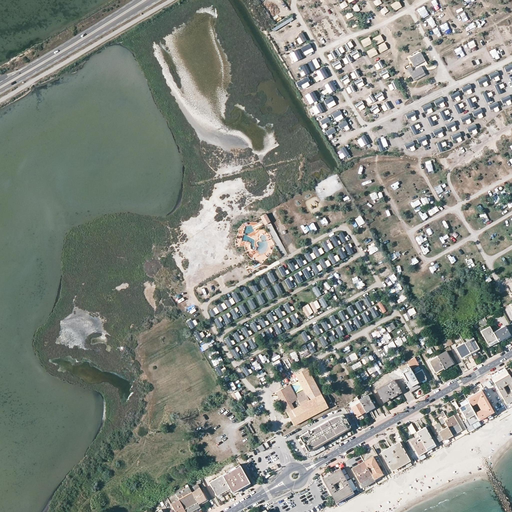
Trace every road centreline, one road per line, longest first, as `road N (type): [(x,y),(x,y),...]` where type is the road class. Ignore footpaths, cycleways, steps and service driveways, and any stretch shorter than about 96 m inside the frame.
road 1 (tertiary): [(304,471),(511,354)]
road 2 (primary): [(0,91),(152,0)]
road 3 (primary): [(137,0),(0,84)]
